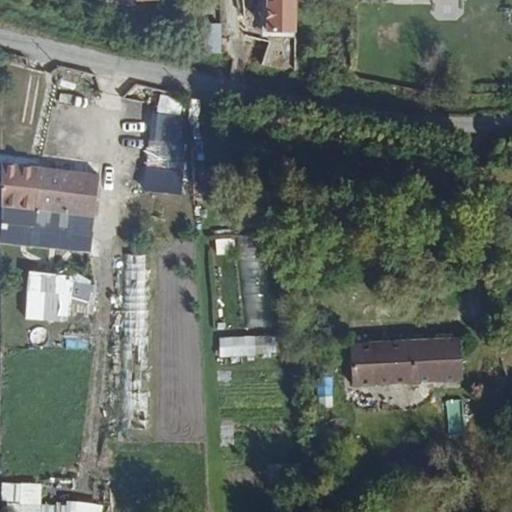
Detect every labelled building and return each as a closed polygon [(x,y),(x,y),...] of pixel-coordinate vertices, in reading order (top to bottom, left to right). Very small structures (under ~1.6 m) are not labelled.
[(245,30),(275,28),(274,15),(245,17),(245,30)] [(224,55),(223,25),(207,24),(207,55),(224,55)] [(271,36),(266,48),(285,51),(287,39),(271,36)] [(181,168),(183,114),(154,113),(153,167),(181,168)] [(2,201),(94,213),(99,173),(7,161),(2,201)] [(123,298),(147,299),(149,255),(125,254),(123,298)] [(457,336),(394,339),(400,381),(459,377),(457,336)] [(400,381),(394,339),(348,342),(350,382),(400,381)]
